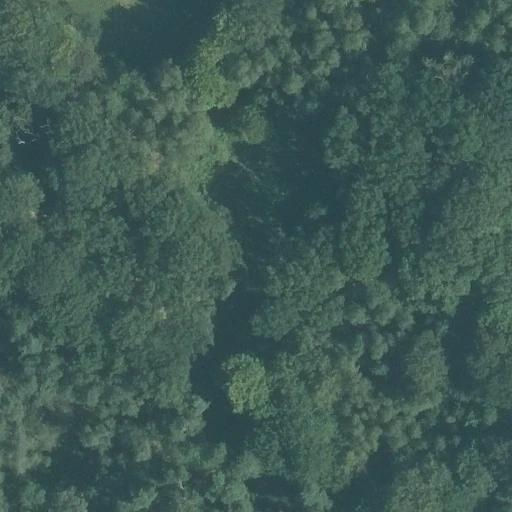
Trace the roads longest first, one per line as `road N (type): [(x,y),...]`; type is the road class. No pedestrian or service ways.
road 1 (track): [(0,271),(148,367),(193,384),(321,471),(406,511)]
road 2 (track): [(437,187),(359,166),(323,195),(167,378)]
road 3 (track): [(342,0),(368,32),(437,187),(511,279)]
